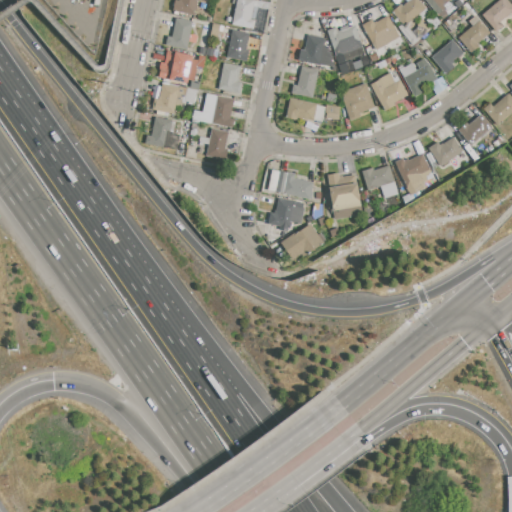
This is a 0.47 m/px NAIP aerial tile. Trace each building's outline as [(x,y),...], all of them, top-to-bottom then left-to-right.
[(179,0),(198,0),(198,1),(203,2),(201,11),(196,10),(195,16),(173,11),(175,0),(179,1),(179,0)] [(232,0),(249,0),(254,1),(250,20),(256,21),(254,30),(232,25),(236,5),(231,5),(232,0)] [(391,13),(399,5),(401,8),(408,2),(410,0),(418,0),(426,9),(406,26),(404,28),(401,25),(391,13)] [(423,0),(450,0),(443,6),(445,8),(436,15),(423,0)] [(481,15),(499,0),(505,0),(511,7),(511,11),(499,22),(502,26),(496,32),(481,15)] [(428,19),(433,14),(440,23),(435,27),(428,19)] [(376,50),(362,26),(372,20),(373,24),(388,16),(400,37),(376,50)] [(458,38),(471,27),(468,23),(475,17),(489,33),(476,44),(478,47),(471,53),(458,38)] [(175,18),(192,21),(187,47),(182,46),(181,49),(165,46),(167,37),(171,38),(175,18)] [(418,23),(429,26),(426,34),(416,31),(418,23)] [(336,58),(335,55),(326,31),(336,27),(337,32),(340,31),(339,28),(347,25),(348,28),(355,26),(365,54),(345,62),(342,55),(339,57),(336,58)] [(406,26),(419,41),(413,46),(397,28),(401,25),(404,28),(406,26)] [(233,30),(249,33),(246,49),(248,50),(246,61),(227,57),(233,30)] [(324,39),(323,43),(328,44),(327,52),(331,53),(330,56),(332,57),(331,62),(333,62),(332,68),(297,60),(300,49),(303,50),(303,47),(306,48),(307,43),(306,42),(307,35),(324,39)] [(430,58),(452,39),(463,53),(450,63),(454,68),(445,75),(430,58)] [(207,48),(215,49),(213,57),(205,56),(207,48)] [(167,50),(192,55),(186,84),(158,78),(161,62),(164,62),(167,50)] [(369,56),(375,53),(378,60),(371,62),(369,56)] [(339,57),(340,58),(342,57),(347,71),(340,74),(333,56),(335,55),(336,58),(339,57)] [(424,59),(436,79),(412,93),(399,70),(411,63),(416,71),(420,69),(417,63),(424,59)] [(224,64),(241,67),(238,82),(242,83),(240,94),(218,89),(224,64)] [(318,70),(312,98),(290,93),(292,85),(297,86),(301,67),(318,70)] [(398,81),(407,95),(393,103),(394,105),(384,111),(369,85),(389,73),(395,83),(398,81)] [(191,81),(199,83),(198,89),(190,88),(191,81)] [(365,83),(374,107),(359,112),(361,116),(349,120),(340,92),(365,83)] [(162,84),(196,91),(194,103),(184,101),(183,107),(175,106),(173,114),(151,109),(154,98),(157,99),(158,96),(159,97),(162,84)] [(218,96),(213,123),(212,124),(200,122),(199,124),(191,122),(194,111),(202,113),(206,94),(218,96)] [(327,94),(336,95),(335,103),(326,101),(327,94)] [(507,94),(511,99),(511,112),(496,126),(482,110),(490,104),(492,107),(507,94)] [(218,96),(234,99),(230,119),(234,120),(233,127),(213,123),(218,96)] [(290,99),(317,104),(317,106),(325,107),(322,122),(297,118),(297,121),(286,118),(290,99)] [(339,107),(338,120),(326,119),(327,114),(325,113),(325,108),(326,106),(339,107)] [(470,145),(458,130),(467,122),(469,125),(481,115),(492,127),(470,145)] [(155,117),(172,120),(170,132),(180,134),(177,150),(144,144),(146,135),(151,136),(155,117)] [(211,128),(229,132),(225,149),(227,149),(225,160),(206,156),(208,145),(198,143),(199,136),(209,138),(211,128)] [(440,167),(428,149),(438,142),(440,145),(442,144),(443,144),(453,138),(463,152),(440,167)] [(422,154),(433,178),(424,182),(426,187),(409,196),(394,163),(403,159),(404,162),(422,154)] [(367,190),(361,171),(373,168),(374,170),(389,166),(398,194),(384,199),(380,186),(367,190)] [(311,200),(275,192),(279,171),(295,174),(294,179),(313,183),(311,191),(312,192),(311,200)] [(327,176),(338,174),(339,177),(356,174),(362,216),(333,220),(327,176)] [(295,202),(295,204),(303,206),(298,228),(290,226),(289,229),(286,228),(283,239),(267,236),(269,225),(268,225),(270,213),(274,214),(274,211),(276,211),(278,199),(295,202)] [(314,214),(315,204),(323,204),(322,215),(314,214)] [(317,220),(323,218),(326,226),(320,227),(317,220)] [(281,243),(294,233),(295,234),(310,224),(323,243),(308,253),(306,251),(292,260),(281,243)] [(329,231),(337,228),(339,234),(332,237),(329,231)]
